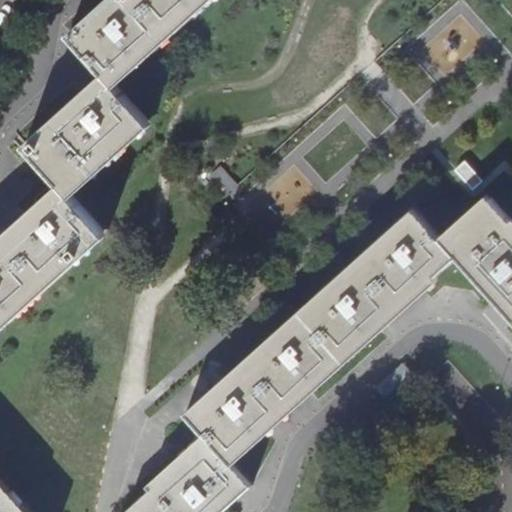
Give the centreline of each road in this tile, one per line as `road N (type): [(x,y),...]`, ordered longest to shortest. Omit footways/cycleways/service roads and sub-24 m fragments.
road 1 (residential): [(275,511),(312,429),(422,336),(449,333),(480,343),(511,376)]
road 2 (residential): [(61,0),(39,77),(0,117)]
